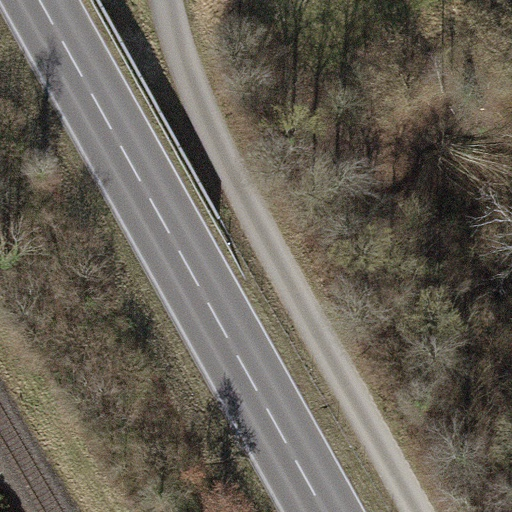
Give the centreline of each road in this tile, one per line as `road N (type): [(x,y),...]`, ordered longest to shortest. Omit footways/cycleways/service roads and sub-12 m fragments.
road 1 (secondary): [(40,0),(325,511)]
road 2 (track): [(170,0),(208,119),(421,511)]
